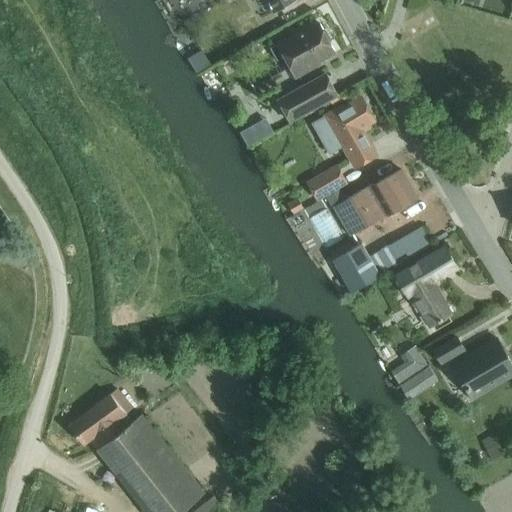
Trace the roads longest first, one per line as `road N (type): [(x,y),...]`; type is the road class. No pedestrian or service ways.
road 1 (unclassified): [(8,511),(58,333),(59,295),(51,251),(0,165)]
road 2 (tertiary): [(472,224),(347,0)]
